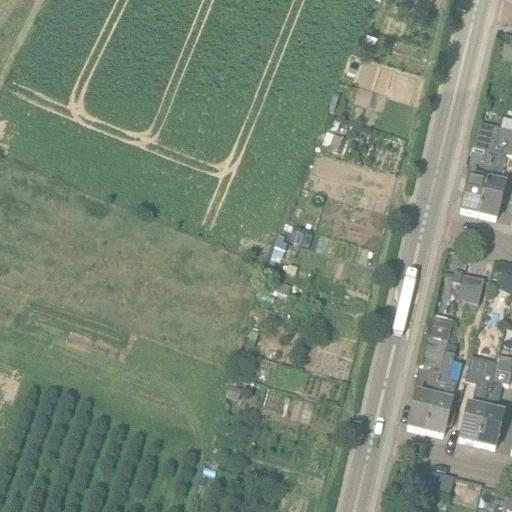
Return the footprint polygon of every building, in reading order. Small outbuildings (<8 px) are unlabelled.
[(511,60),(511,55),(511,43),(498,40),(494,56),(511,60)] [(460,215),(478,220),(498,132),(478,128),(473,152),(483,154),(477,181),(468,179),(460,215)] [(496,224),(505,186),(496,184),(503,158),(511,160),(511,135),(498,132),(478,220),(496,224)] [(461,286),(463,280),(464,275),(453,272),(450,284),(461,286)] [(509,298),(511,291),(511,279),(501,274),(494,291),(509,298)] [(457,305),(477,310),(483,285),(463,280),(461,286),(457,305)] [(450,344),(454,321),(434,317),(430,340),(450,344)] [(424,436),(443,357),(441,357),(444,345),(427,341),(420,368),(430,370),(424,398),(415,396),(407,432),(424,436)] [(448,415),(455,387),(447,385),(453,359),(443,357),(424,436),(442,441),(445,429),(451,430),(454,417),(448,415)] [(494,453),(503,415),(495,413),(502,387),(511,389),(511,362),(498,359),(496,366),(477,449),(494,453)] [(459,445),(477,449),(496,366),(471,360),(465,384),(476,387),(471,407),(468,407),(459,445)] [(230,382),(224,402),(236,405),(239,393),(234,392),(236,383),(230,382)] [(425,475),(412,472),(407,490),(421,493),(425,475)] [(453,482),(425,475),(425,477),(421,493),(449,500),(453,482)] [(511,511),(511,501),(506,500),(503,511),(511,511)]
